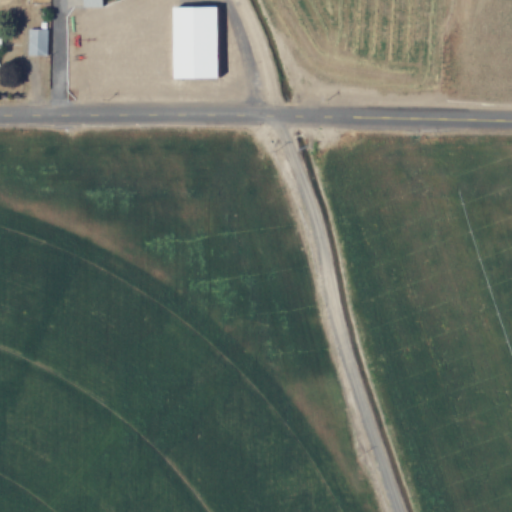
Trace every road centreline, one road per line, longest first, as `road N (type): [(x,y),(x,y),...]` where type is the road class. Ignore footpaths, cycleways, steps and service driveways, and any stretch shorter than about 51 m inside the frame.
road 1 (tertiary): [(0,115),(511,117)]
road 2 (track): [(281,115),(401,511)]
